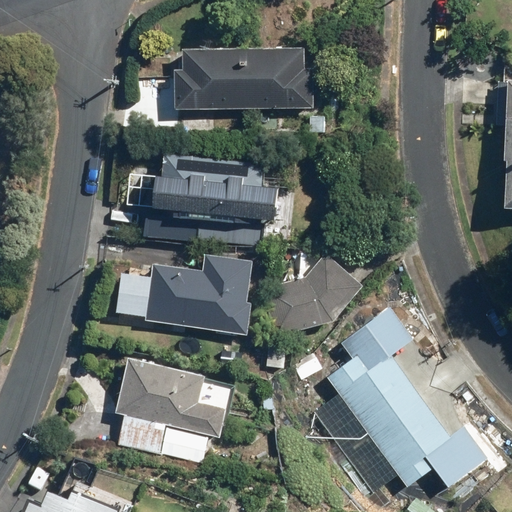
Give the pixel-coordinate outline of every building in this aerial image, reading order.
[(176,72),(169,72),(169,111),(310,110),(310,70),(301,70),(301,50),(176,51),(176,72)] [(511,83),(501,83),(497,199),(511,199),(511,83)] [(158,180),(144,179),(141,212),(270,224),(273,191),(258,190),(260,166),(160,157),(158,180)] [(273,338),(329,324),(360,288),(322,256),(302,279),(260,290),(273,338)] [(268,260),(232,258),(231,285),(266,287),(268,260)] [(224,277),(149,266),(140,322),(216,334),(216,331),(237,334),(241,307),(220,304),(224,277)] [(350,360),(324,380),(335,394),(311,412),(345,458),(338,463),(365,499),(378,489),(396,476),(404,487),(428,470),(442,489),(481,460),(458,429),(444,439),(384,358),(407,340),(384,309),(337,343),(350,360)] [(281,346),(263,346),(262,371),(281,371),(281,346)] [(199,380),(122,361),(109,413),(121,416),(115,447),(202,461),(207,437),(216,439),(223,410),(194,403),(199,380)] [(109,511),(62,494),(58,502),(36,494),(30,508),(14,502),(10,511),(109,511)]
